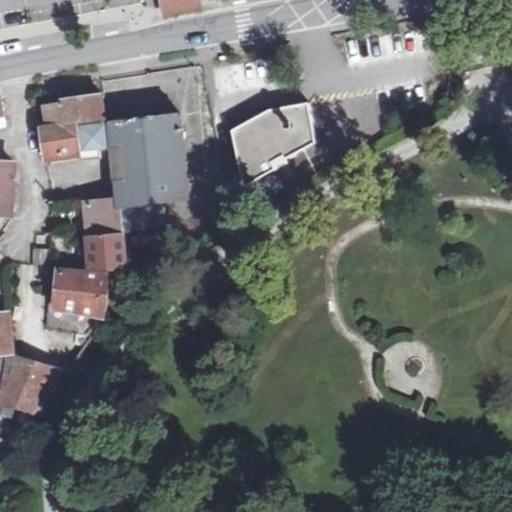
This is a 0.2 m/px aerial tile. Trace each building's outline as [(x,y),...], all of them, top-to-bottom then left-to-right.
[(64,101),(48,103),(49,110),(51,125),(78,123),(107,121),(112,121),(111,119),(107,119),(103,93),(64,97),(64,101)] [(5,97),(0,98),(0,125),(9,124),(5,97)] [(49,110),(48,103),(43,104),(43,105),(33,107),(34,112),(49,110)] [(271,114),(236,135),(248,189),(290,167),(287,162),(319,148),(311,107),(271,114)] [(182,113),(112,121),(107,121),(78,123),(82,158),(103,157),(103,149),(116,147),(120,182),(121,196),(124,195),(124,202),(163,199),(190,197),(182,113)] [(78,123),(51,125),(46,125),(50,156),(52,163),(82,158),(78,123)] [(0,211),(14,212),(17,164),(0,163),(0,211)] [(110,184),(111,197),(121,196),(120,182),(110,184)] [(89,200),(91,232),(127,230),(126,226),(124,202),(124,195),(121,196),(111,197),(89,200)] [(163,199),(124,202),(126,226),(165,223),(163,199)] [(127,230),(91,232),(91,234),(94,265),(111,266),(129,266),(127,230)] [(55,263),(56,249),(36,248),(36,262),(55,263)] [(64,267),(63,272),(60,304),(52,303),(49,326),(91,335),(107,314),(111,271),(64,267)] [(55,272),(52,303),(60,304),(63,272),(55,272)] [(0,355),(9,354),(15,353),(12,315),(0,315),(0,355)] [(8,357),(1,399),(18,403),(40,408),(67,370),(8,357)] [(18,403),(1,399),(0,401),(0,411),(15,414),(18,403)]
